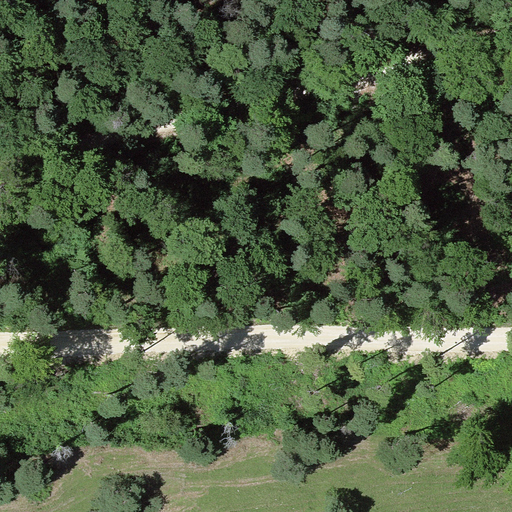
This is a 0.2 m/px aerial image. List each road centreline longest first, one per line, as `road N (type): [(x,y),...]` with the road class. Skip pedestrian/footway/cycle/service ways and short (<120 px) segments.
road 1 (track): [(0,175),(511,37)]
road 2 (track): [(0,338),(511,330)]
